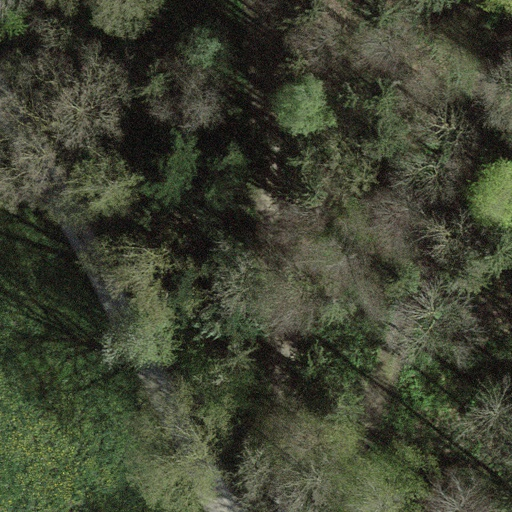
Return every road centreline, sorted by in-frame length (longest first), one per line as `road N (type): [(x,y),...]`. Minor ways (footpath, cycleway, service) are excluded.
road 1 (track): [(298,511),(500,0)]
road 2 (track): [(276,511),(252,0)]
road 3 (track): [(219,511),(84,246),(0,109)]
